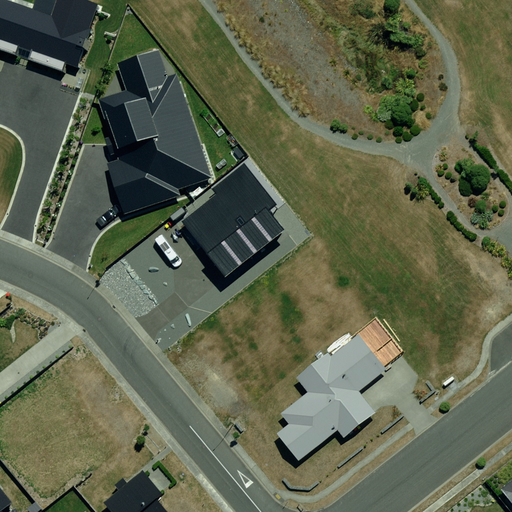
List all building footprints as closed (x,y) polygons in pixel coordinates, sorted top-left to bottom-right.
[(0,7),(0,35),(77,61),(94,11),(60,0),(54,0),(47,23),(0,7)] [(151,60),(110,71),(118,103),(98,108),(109,150),(141,141),(150,177),(106,188),(115,221),(168,207),(165,199),(197,191),(167,79),(157,82),(151,60)] [(240,179),(167,238),(214,296),(287,237),(240,179)] [(348,323),(288,373),(307,394),(277,419),(285,427),(273,437),(293,460),(327,431),(335,440),(373,408),(357,389),(385,366),(348,323)] [(511,511),(511,470),(490,489),(509,511),(511,511)] [(160,511),(144,490),(115,511),(160,511)]
